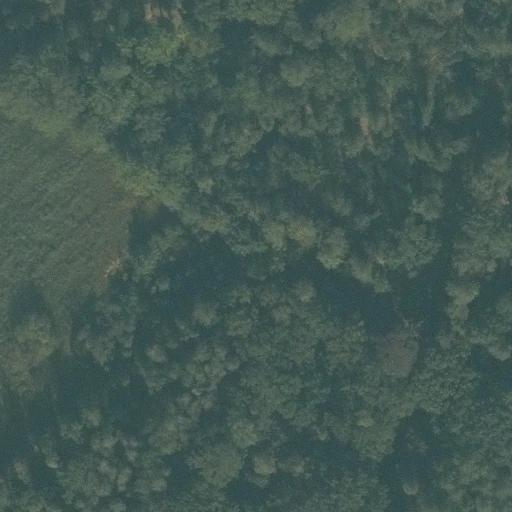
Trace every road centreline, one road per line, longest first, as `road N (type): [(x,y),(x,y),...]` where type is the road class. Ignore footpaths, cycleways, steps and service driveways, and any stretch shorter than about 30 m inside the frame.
road 1 (track): [(283,244),(150,373),(0,495)]
road 2 (track): [(501,0),(420,327)]
road 3 (track): [(452,346),(283,244)]
road 4 (track): [(452,346),(369,511)]
